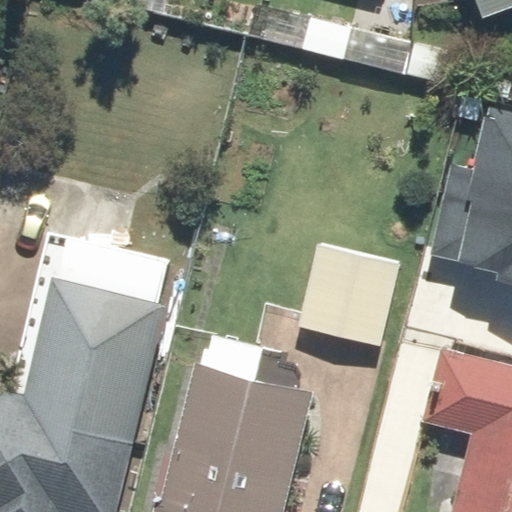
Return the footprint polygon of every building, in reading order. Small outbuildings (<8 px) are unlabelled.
[(511,0),(481,0),(487,13),(511,4),(511,0)] [(310,10),(302,49),(445,81),(453,43),(310,10)] [(455,161),(434,254),(500,268),(499,274),(511,276),(511,106),(490,101),(476,165),(455,161)] [(0,385),(0,511),(119,511),(168,300),(161,299),(171,256),(51,229),(14,389),(0,385)] [(385,343),(404,259),(320,240),(301,323),(385,343)] [(208,360),(198,357),(162,499),(158,498),(154,511),(302,511),(310,483),(294,479),(317,387),(260,373),(267,343),(216,330),(208,360)] [(511,511),(511,361),(444,345),(425,420),(473,432),(453,511),(511,511)]
